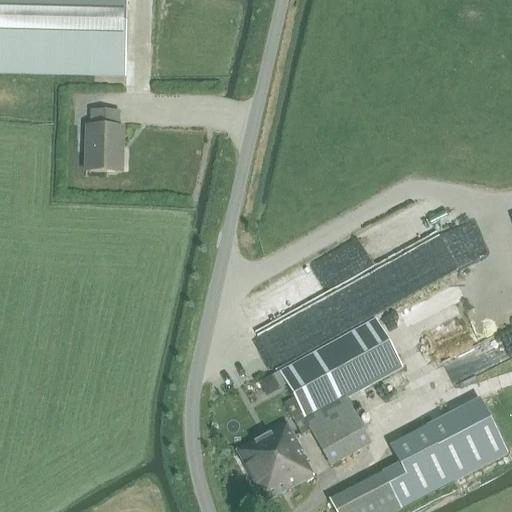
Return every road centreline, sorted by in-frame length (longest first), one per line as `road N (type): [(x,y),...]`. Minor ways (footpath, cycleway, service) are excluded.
road 1 (unclassified): [(209,511),(197,476),(193,395),(276,0)]
road 2 (track): [(511,203),(496,209),(412,190),(216,288)]
road 3 (track): [(146,124),(147,0)]
